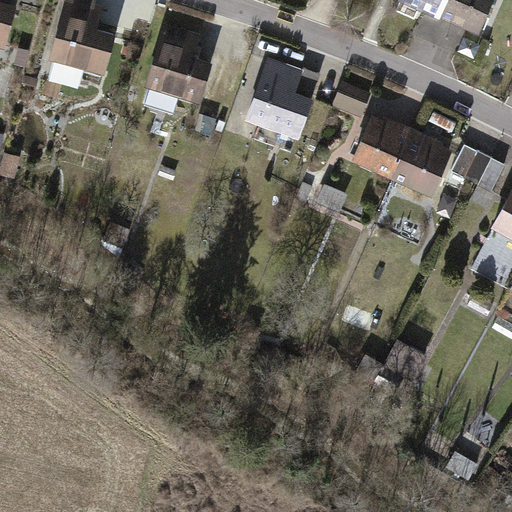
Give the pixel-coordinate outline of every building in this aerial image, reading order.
[(0,0),(0,48),(7,50),(19,7),(0,1),(0,0)] [(101,0),(67,0),(51,62),(109,76),(118,35),(99,31),(105,7),(101,6),(101,0)] [(492,0),(401,0),(481,31),(492,0)] [(205,32),(164,21),(147,86),(202,100),(212,62),(198,58),(205,32)] [(305,68),(270,57),(250,119),(300,137),(313,99),(297,92),(305,68)] [(338,107),(366,119),(377,94),(348,82),(338,107)] [(455,141),(375,110),(352,165),(433,196),(455,141)] [(501,192),(510,161),(466,147),(457,178),(501,192)] [(511,191),(494,225),(511,235),(511,191)] [(388,367),(371,357),(359,376),(403,404),(431,360),(403,342),(388,367)]
